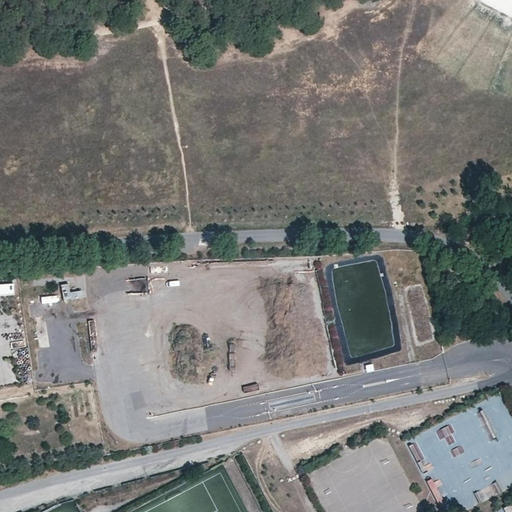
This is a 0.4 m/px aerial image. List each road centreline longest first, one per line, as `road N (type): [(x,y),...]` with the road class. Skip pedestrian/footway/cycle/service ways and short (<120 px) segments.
road 1 (residential): [(511,291),(482,261),(424,234),(0,251)]
road 2 (residential): [(0,498),(290,424),(511,379)]
